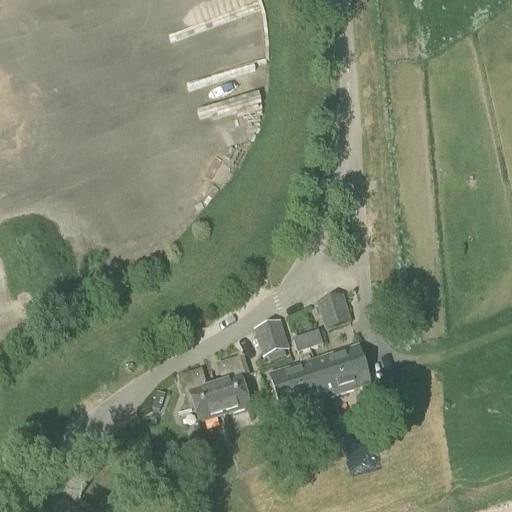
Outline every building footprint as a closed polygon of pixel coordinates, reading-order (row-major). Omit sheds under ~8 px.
[(344,298),(318,307),(327,334),(354,327),(344,298)] [(255,333),(264,362),(291,353),(282,326),(255,333)] [(307,340),(311,353),(325,349),(320,336),(307,340)] [(311,353),(307,340),(295,344),(299,357),(311,353)] [(360,351),(316,365),(328,403),(372,388),(360,351)] [(225,387),(216,390),(226,419),(250,411),(245,397),(251,395),(240,362),(219,369),(225,387)] [(328,403),(316,365),(271,380),(283,417),(328,403)] [(226,419),(216,390),(208,392),(203,375),(181,381),(191,413),(196,412),(201,427),(226,419)] [(154,404),(162,407),(165,398),(157,396),(154,404)]
